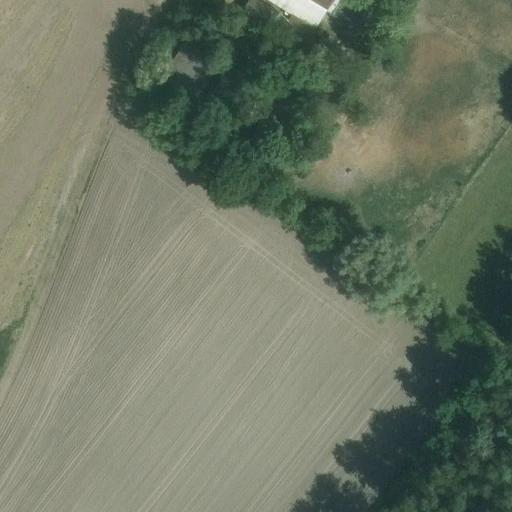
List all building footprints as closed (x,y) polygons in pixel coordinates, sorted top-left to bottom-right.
[(257,0),(248,0),(242,12),(269,28),(278,13),(257,0)] [(325,14),(333,0),(268,0),(292,15),(278,38),(291,46),(294,40),(306,46),(325,14)] [(351,0),(333,0),(325,14),(362,37),(376,15),(351,0)] [(326,33),(314,50),(331,62),(336,54),(332,50),(338,42),(326,33)] [(182,91),(182,92),(188,97),(184,104),(187,105),(186,107),(197,114),(202,105),(221,117),(213,129),(227,138),(236,123),(233,121),(239,110),(241,112),(256,87),(252,84),(252,83),(184,42),(162,79),(182,91)] [(285,138),(299,116),(265,95),(251,117),(285,138)] [(458,323),(476,335),(486,321),(468,309),(458,323)]
